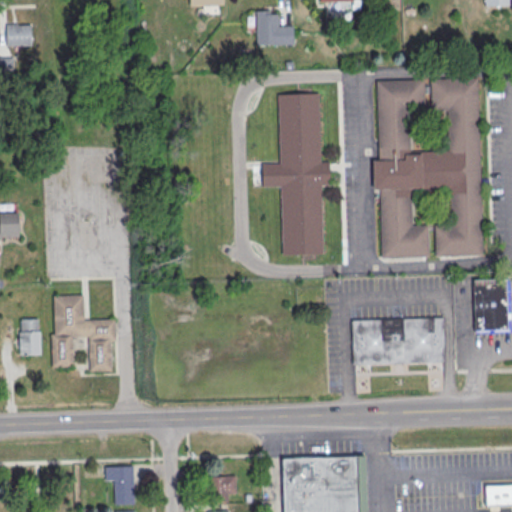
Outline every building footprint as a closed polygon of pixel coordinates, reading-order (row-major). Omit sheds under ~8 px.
[(189,0),(189,5),(201,4),(202,14),(219,13),(219,4),(224,4),(223,0),(189,0)] [(352,0),(319,0),(319,1),(332,2),(332,9),(352,9),(352,0)] [(255,44),(291,44),(291,25),(279,25),(279,10),(255,10),(255,44)] [(33,25),(34,46),(6,46),(6,26),(33,25)] [(0,57),(14,57),(15,76),(0,76),(0,57)] [(376,81),(378,160),(372,160),(373,189),(379,189),(381,257),(428,256),(427,225),(412,226),(411,192),(449,191),(450,225),(434,225),(435,256),(482,254),(477,78),(430,79),(431,112),(447,111),(448,151),(417,152),(417,154),(410,154),(408,112),(424,112),(423,80),(376,81)] [(277,94),(279,163),(261,163),(262,186),(279,186),(281,255),(322,254),(321,185),(329,185),(329,162),(320,162),(318,93),(277,94)] [(0,212),(18,212),(19,237),(2,237),(2,240),(0,240),(0,212)] [(473,279),(474,331),(509,330),(508,278),(473,279)] [(53,296),(83,295),(84,320),(115,319),(116,341),(110,341),(111,371),(89,372),(88,336),(72,336),(73,367),(52,367),(51,334),(55,334),(53,296)] [(351,320),(352,363),(443,361),(442,317),(351,320)] [(37,319),(38,331),(40,331),(40,355),(19,355),(18,331),(20,331),(20,319),(37,319)] [(282,458),(283,511),(358,511),(357,456),(282,458)] [(113,480),(105,480),(105,467),(133,466),(134,504),(114,505),(113,480)] [(207,478),(227,477),(228,502),(208,503),(207,478)] [(485,485),(511,484),(511,504),(485,506),(485,485)]
